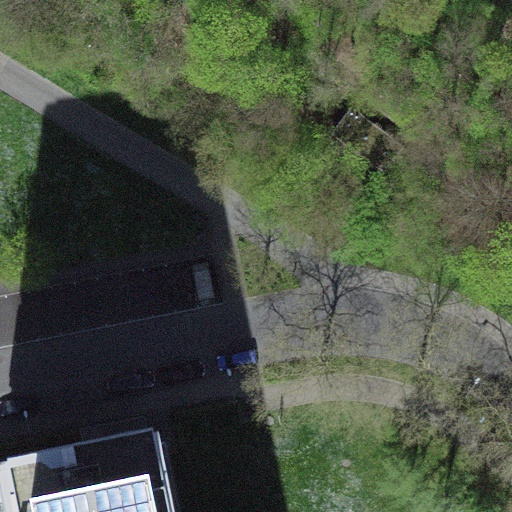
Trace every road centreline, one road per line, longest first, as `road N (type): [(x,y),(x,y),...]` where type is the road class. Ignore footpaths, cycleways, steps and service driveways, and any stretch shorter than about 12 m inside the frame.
road 1 (unclassified): [(373,316),(338,282),(217,200),(0,69)]
road 2 (residential): [(373,316),(0,384)]
road 3 (residential): [(511,383),(446,335),(373,316)]
